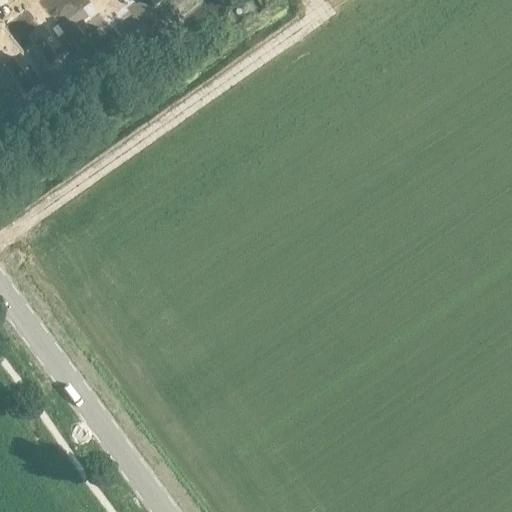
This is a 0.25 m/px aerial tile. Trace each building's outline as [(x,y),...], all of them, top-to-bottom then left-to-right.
[(203,0),(189,0),(154,16),(159,29),(207,7),(203,0)] [(82,26),(70,35),(88,61),(101,51),(82,26)] [(147,26),(122,44),(132,57),(157,38),(147,26)] [(58,27),(51,32),(58,42),(65,37),(58,27)] [(101,29),(94,34),(101,43),(108,38),(101,29)] [(42,30),(30,40),(48,65),(61,55),(42,30)] [(111,38),(103,45),(116,64),(125,57),(111,38)] [(20,60),(7,70),(26,95),(38,85),(20,60)]
